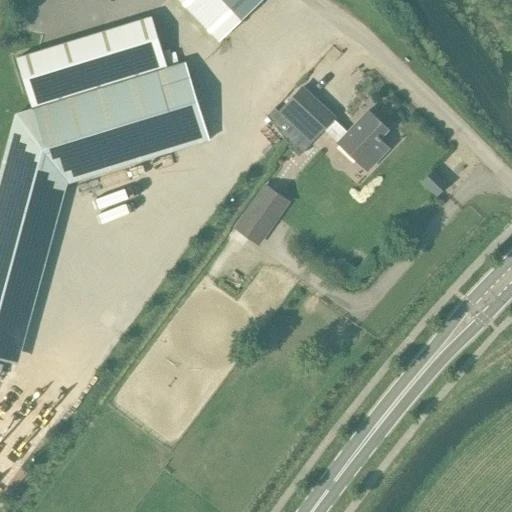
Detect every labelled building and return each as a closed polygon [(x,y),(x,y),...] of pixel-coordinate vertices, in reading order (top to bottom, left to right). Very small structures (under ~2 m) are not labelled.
[(179,0),(218,41),(261,0),(179,0)] [(95,174),(112,169),(209,139),(185,62),(168,68),(152,16),(16,58),(32,110),(15,115),(0,172),(0,359),(18,364),(68,182),(95,174)] [(290,83),(312,63),(305,55),(283,76),(290,83)] [(267,115),(304,150),(323,130),(367,171),(388,149),(379,141),(381,139),(380,138),(388,129),(368,110),(347,133),(301,89),(279,112),(274,107),(267,115)] [(448,185),(432,171),(422,181),(437,196),(448,185)] [(265,186),(238,224),(257,238),(284,200),(265,186)]
